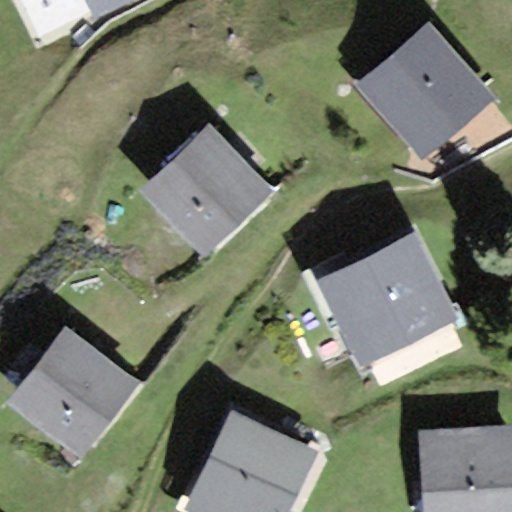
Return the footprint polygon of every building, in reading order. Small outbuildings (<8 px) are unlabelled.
[(76,0),(87,23),(139,0),(76,0)] [(425,170),(497,105),(425,26),(353,92),(425,170)] [(208,265),(274,192),(202,128),(137,201),(208,265)] [(353,372),(452,325),(408,234),(309,281),(353,372)] [(88,466),(141,390),(61,335),(8,410),(88,466)] [(284,511),(312,448),(225,411),(181,511),(284,511)] [(511,511),(511,478),(507,428),(405,434),(409,511),(511,511)]
